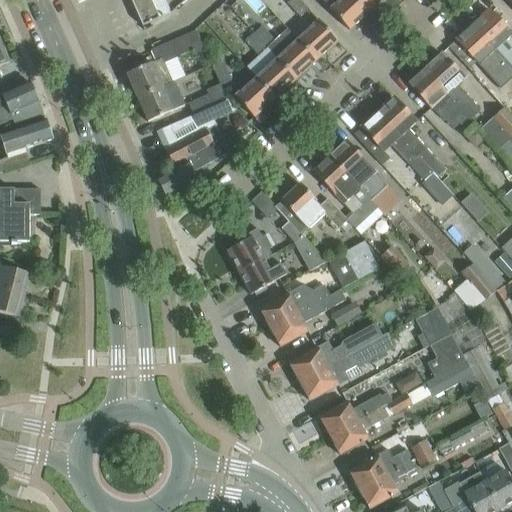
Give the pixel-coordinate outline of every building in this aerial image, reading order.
[(129,0),(141,27),(159,19),(158,19),(169,14),(162,0),(129,0)] [(289,0),(286,3),(299,19),(308,10),(298,0),(289,0)] [(349,31),(370,12),(358,0),(339,0),(329,10),(349,31)] [(358,0),(370,12),(382,0),(358,0)] [(510,35),(502,25),(488,11),(468,29),(511,76),(511,51),(503,41),(510,35)] [(316,61),(337,42),(317,20),(296,40),(316,61)] [(266,49),(273,43),(274,42),(260,26),(252,34),(266,49)] [(511,76),(468,29),(448,48),(468,70),(475,64),(477,68),(486,59),(493,67),(490,70),(499,80),(494,85),(490,81),(484,87),(503,108),(510,116),(511,114),(511,93),(511,92),(511,76)] [(208,60),(194,31),(150,51),(155,62),(160,60),(162,65),(196,49),(202,62),(208,60)] [(258,57),(266,49),(252,34),(243,42),(258,57)] [(316,61),(296,40),(282,53),(273,43),(266,49),(295,80),(316,61)] [(0,67),(8,64),(0,45),(0,67)] [(295,80),(266,49),(258,57),(267,67),(255,78),(274,99),(295,80)] [(441,54),(424,69),(465,114),(471,120),(480,112),(471,102),(456,85),(463,79),(441,54)] [(211,66),(220,84),(221,87),(230,82),(219,56),(208,61),(211,66)] [(170,83),(162,65),(160,60),(155,62),(125,75),(136,99),(171,84),(170,83)] [(465,114),(424,69),(408,84),(430,109),(438,102),(465,131),(474,123),(471,120),(465,114)] [(253,118),(274,99),(255,78),(234,97),(253,118)] [(0,126),(11,121),(13,126),(14,126),(24,123),(43,116),(28,82),(10,90),(0,94),(0,126)] [(183,106),(179,95),(173,83),(171,84),(136,99),(147,123),(172,112),(171,111),(183,106)] [(227,100),(221,87),(220,84),(214,87),(205,91),(207,95),(187,104),(192,115),(227,100)] [(393,98),(376,113),(432,174),(437,179),(445,171),(428,151),(408,129),(415,123),(406,113),(393,98)] [(192,173),(220,158),(230,153),(215,126),(221,123),(212,107),(160,131),(168,149),(164,151),(174,169),(156,179),(166,198),(196,181),(192,173)] [(511,118),(510,116),(503,108),(480,130),(511,164),(511,118)] [(432,174),(376,113),(360,128),(383,153),(391,146),(406,163),(424,182),(432,174)] [(24,150),(51,141),(45,120),(0,135),(0,148),(2,148),(6,159),(0,160),(0,173),(28,163),(24,150)] [(400,201),(359,157),(345,142),(329,157),(376,208),(383,216),(400,201)] [(376,208),(329,157),(313,172),(326,187),(351,214),(345,219),(346,221),(354,229),(376,208)] [(424,182),(421,185),(442,207),(453,196),(437,179),(432,174),(424,182)] [(307,230),(324,214),(318,208),(320,206),(299,184),(274,207),(277,210),(288,222),(303,238),(303,237),(301,235),(306,230),(307,230)] [(39,207),(40,190),(0,189),(0,242),(10,243),(10,245),(16,245),(16,244),(20,244),(20,243),(28,243),(28,216),(39,216),(39,215),(34,215),(34,207),(39,207)] [(327,200),(320,206),(318,208),(324,214),(337,229),(346,221),(345,219),(327,200)] [(303,238),(288,222),(281,228),(293,244),(303,238)] [(238,274),(271,255),(268,250),(270,248),(264,236),(261,238),(257,230),(248,234),(250,239),(226,252),(238,274)] [(325,263),(303,238),(293,244),(309,272),(325,263)] [(511,238),(500,250),(511,262),(511,238)] [(343,254),(358,281),(379,270),(364,242),(343,254)] [(472,245),(462,254),(472,265),(496,292),(507,285),(472,245)] [(407,264),(391,247),(379,258),(396,275),(397,274),(409,287),(420,280),(406,265),(407,264)] [(271,256),(271,255),(238,274),(250,295),(275,281),(285,275),(273,255),(271,256)] [(495,292),(496,292),(472,265),(460,273),(470,285),(456,295),(469,311),(495,292)] [(27,275),(8,270),(0,267),(0,290),(22,297),(27,275)] [(511,281),(507,285),(496,292),(497,293),(504,304),(511,318),(511,281)] [(321,300),(320,300),(329,295),(324,286),(313,292),(303,286),(286,294),(258,310),(269,329),(321,300)] [(0,313),(16,318),(22,297),(0,290),(0,313)] [(303,325),(345,302),(338,290),(329,295),(320,300),(321,300),(269,329),(279,348),(307,333),(303,325)] [(469,311),(456,295),(436,309),(445,326),(469,311)] [(337,327),(361,314),(355,303),(331,316),(337,327)] [(450,335),(445,326),(436,309),(414,320),(429,347),(450,335)] [(299,383),(377,340),(382,337),(375,324),(342,342),(341,345),(332,350),(328,342),(288,364),(299,383)] [(349,380),(344,372),(356,365),(354,360),(359,358),(361,362),(392,345),(387,335),(382,337),(377,340),(299,383),(309,402),(349,380)] [(465,363),(462,356),(450,335),(429,347),(435,359),(426,365),(434,378),(421,386),(422,386),(465,363)] [(498,387),(476,348),(472,341),(463,345),(467,353),(462,356),(465,363),(478,389),(487,404),(507,392),(503,384),(498,387)] [(478,389),(465,363),(422,386),(425,392),(428,390),(433,398),(459,384),(466,396),(478,389)] [(328,437),(391,403),(386,394),(380,397),(379,395),(351,412),(346,402),(318,418),(328,437)] [(362,431),(382,420),(388,417),(384,411),(388,409),(391,415),(411,405),(406,395),(391,403),(328,437),(339,456),(367,441),(362,431)] [(491,411),(503,432),(511,426),(511,419),(504,404),(491,411)] [(485,422),(501,449),(508,445),(492,418),(485,422)] [(453,450),(474,438),(486,431),(482,424),(438,448),(443,458),(454,452),(453,450)] [(430,451),(424,440),(410,448),(416,459),(430,451)] [(511,452),(508,445),(501,449),(498,451),(511,474),(511,452)] [(358,491),(410,462),(408,458),(409,457),(405,451),(381,465),(376,456),(348,472),(358,491)] [(436,462),(430,451),(416,459),(422,470),(436,462)] [(411,465),(410,462),(358,491),(369,510),(397,494),(392,486),(418,472),(413,463),(411,465)] [(511,502),(511,483),(510,481),(505,472),(484,483),(499,510),(511,502)] [(495,511),(499,510),(484,483),(479,473),(457,485),(465,499),(453,507),(454,509),(455,511),(495,511)] [(453,507),(439,482),(427,489),(440,511),(449,511),(454,509),(453,507)]
